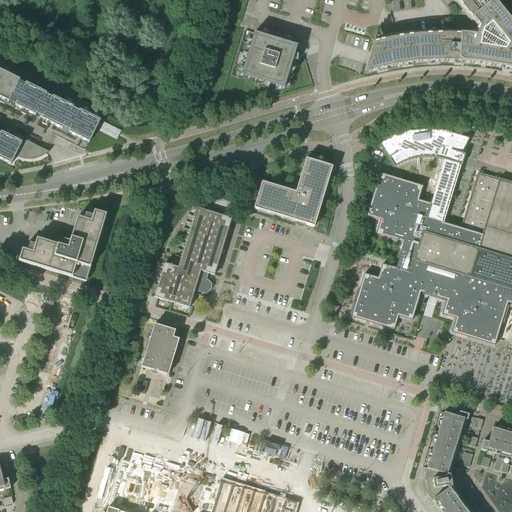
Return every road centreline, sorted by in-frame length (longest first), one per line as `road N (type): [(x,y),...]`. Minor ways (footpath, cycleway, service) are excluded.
road 1 (tertiary): [(18,195),(116,181),(259,144),(422,89)]
road 2 (tertiary): [(422,89),(18,195)]
road 3 (residential): [(8,444),(122,421),(176,434)]
